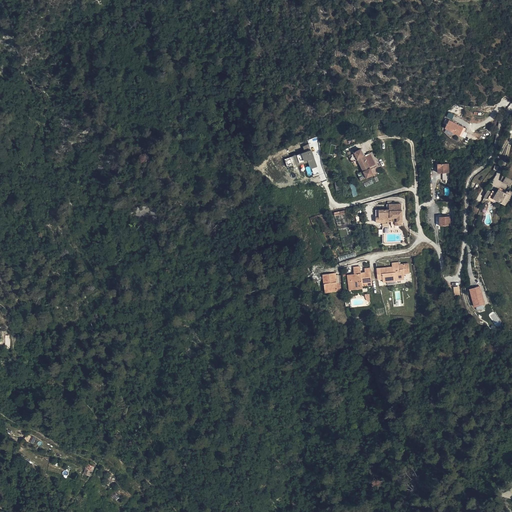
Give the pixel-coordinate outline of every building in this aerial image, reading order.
[(443,130),(460,138),(464,130),(447,122),(443,130)] [(310,169),(317,167),(309,144),(302,146),(305,152),(284,159),(287,167),(293,165),(294,167),(300,165),(299,161),(303,159),(304,162),(307,160),(310,169)] [(354,153),(355,154),(349,157),(351,164),(358,161),(363,172),(357,175),(360,181),(366,178),(368,180),(373,178),(370,171),(377,169),(370,155),(364,157),(362,149),(354,153)] [(449,163),(438,163),(438,172),(449,172),(449,163)] [(507,188),(511,182),(504,177),(499,184),(507,188)] [(494,193),(491,199),(502,205),(504,200),(508,193),(506,192),(503,195),(496,190),(494,193)] [(489,191),(483,201),(491,199),(494,193),(489,191)] [(402,204),(390,205),(391,211),(387,211),(389,223),(393,222),(393,218),(397,218),(397,221),(398,226),(404,226),(403,222),(405,222),(404,210),(402,210),(402,204)] [(379,225),(389,224),(389,223),(387,211),(380,212),(381,219),(378,220),(379,225)] [(451,216),(440,216),(440,225),(451,225),(451,216)] [(388,270),(388,268),(377,270),(378,280),(382,279),(383,282),(404,279),(403,273),(409,273),(408,263),(400,264),(400,262),(392,264),(393,267),(393,269),(388,270)] [(353,276),(350,276),(352,292),(363,290),(362,287),(367,287),(372,286),(370,270),(364,270),(365,274),(363,274),(364,276),(360,277),(361,275),(360,269),(352,269),(353,276)] [(322,276),(324,292),(335,290),(336,293),(340,292),(339,286),(335,286),(335,284),(333,284),(333,281),(335,280),(334,275),(322,276)] [(468,289),(474,307),(485,304),(480,286),(468,289)] [(25,441),(33,444),(35,439),(27,435),(25,441)] [(95,464),(89,461),(86,466),(92,469),(95,464)] [(92,469),(86,466),(82,473),(88,476),(92,469)] [(111,496),(115,501),(120,496),(116,491),(111,496)]
